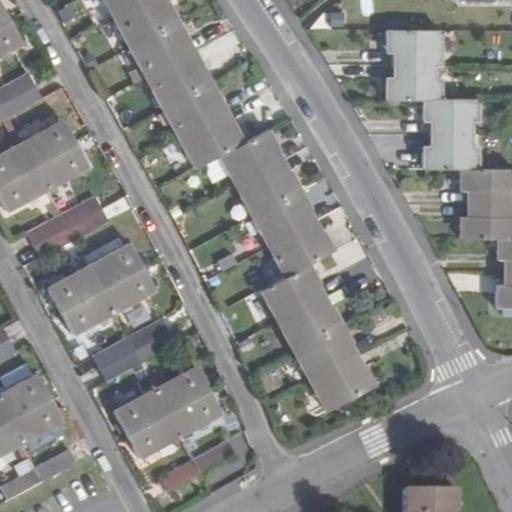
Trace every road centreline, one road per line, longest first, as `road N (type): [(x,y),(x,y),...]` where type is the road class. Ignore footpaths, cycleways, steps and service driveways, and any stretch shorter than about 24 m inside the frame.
road 1 (residential): [(26,0),(288,484)]
road 2 (residential): [(242,0),(470,399)]
road 3 (residential): [(140,511),(0,255)]
road 4 (residential): [(288,484),(470,399)]
